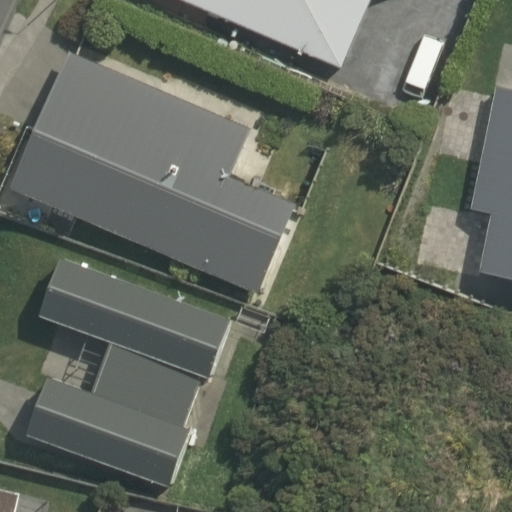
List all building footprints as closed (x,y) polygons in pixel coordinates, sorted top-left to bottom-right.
[(192,0),(348,66),(375,0),(192,0)] [(68,50),(8,185),(258,290),(299,200),(231,172),(254,125),(68,50)] [(511,87),(497,85),(473,208),(492,211),(480,268),(511,274),(511,87)] [(93,390),(48,373),(27,431),(171,484),(192,425),(186,424),(203,373),(209,375),(230,319),(61,254),(40,312),(112,339),(93,390)] [(17,511),(22,491),(0,485),(0,511),(17,511)]
